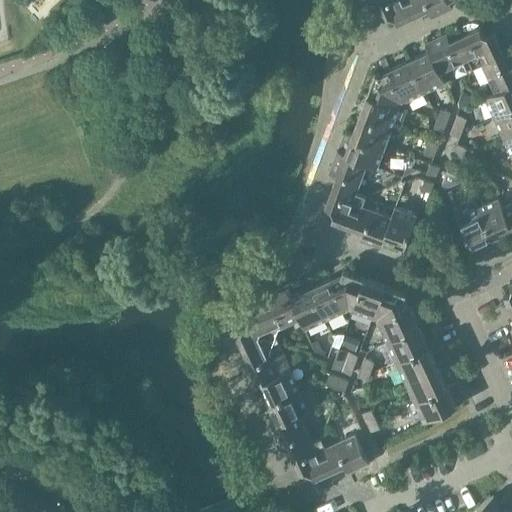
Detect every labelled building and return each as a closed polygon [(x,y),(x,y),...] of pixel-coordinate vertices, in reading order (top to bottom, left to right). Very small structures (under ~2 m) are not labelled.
[(376,0),(385,18),(394,14),(398,23),(428,9),(431,17),(453,7),(449,0),(376,0)] [(482,64),(495,92),(496,93),(511,85),(511,60),(508,62),(494,32),(484,37),(480,27),(451,41),(447,33),(425,44),(429,51),(430,51),(440,72),(441,72),(469,59),(473,68),(482,64)] [(445,81),(441,72),(440,72),(430,51),(429,51),(410,60),(425,91),(445,81)] [(405,100),(425,91),(410,60),(391,69),(405,100)] [(402,102),(405,100),(391,69),(380,74),(375,72),(368,94),(400,105),(402,102)] [(485,96),(495,117),(511,109),(511,85),(496,93),(495,92),(485,96)] [(393,126),(400,105),(368,94),(360,114),(393,126)] [(441,108),(438,118),(448,121),(451,112),(441,108)] [(511,109),(495,117),(504,137),(511,132),(511,109)] [(353,134),(385,146),(393,126),(360,114),(353,134)] [(457,114),(454,124),(464,128),(467,118),(457,114)] [(438,118),(434,127),(444,131),(448,121),(438,118)] [(464,128),(454,124),(450,133),(460,137),(464,128)] [(377,167),(385,146),(353,134),(346,153),(345,154),(367,162),(367,164),(377,167)] [(428,143),(438,147),(441,137),(432,134),(428,143)] [(425,153),(433,156),(434,156),(438,147),(428,143),(425,153)] [(454,154),(464,157),(467,148),(457,144),(454,154)] [(356,192),(367,164),(367,162),(345,154),(346,153),(338,150),(329,173),(337,176),(326,206),(336,210),(332,220),(363,231),(360,239),(382,247),(385,239),(384,239),(392,217),(391,217),(363,206),(366,196),(356,192)] [(448,170),(458,174),(461,164),(452,160),(448,170)] [(427,173),(437,176),(440,167),(431,163),(427,173)] [(458,174),(448,170),(443,184),(445,189),(453,185),(458,174)] [(426,191),(431,193),(434,183),(425,179),(421,189),(426,191)] [(499,197),(478,207),(492,238),(511,230),(511,229),(511,228),(502,207),(503,207),(499,197)] [(511,202),(503,207),(502,207),(511,228),(511,229),(511,230),(511,231),(511,202)] [(395,206),(391,217),(392,217),(384,239),(385,239),(405,247),(417,214),(395,206)] [(492,238),(478,207),(457,216),(472,247),(492,238)] [(342,273),(331,278),(345,309),(349,308),(353,309),(365,277),(344,269),(342,273)] [(385,284),(365,277),(353,309),(373,317),(385,284)] [(331,278),(311,287),(326,318),(345,309),(331,278)] [(407,292),(385,284),(373,317),(377,318),(379,322),(410,308),(405,297),(407,292)] [(311,287),(293,296),(292,296),(302,318),(301,318),(305,328),(326,318),(311,287)] [(252,388),(260,385),(260,384),(281,374),(280,372),(290,368),(274,330),(301,318),(302,318),(292,296),(293,296),(290,288),(267,298),(271,306),(241,319),(246,329),(236,333),(250,363),(242,366),(252,388)] [(419,327),(410,308),(379,322),(388,342),(419,327)] [(428,347),(419,327),(388,342),(397,361),(428,347)] [(437,367),(428,347),(397,361),(406,381),(437,367)] [(336,357),(346,361),(349,351),(340,348),(336,357)] [(346,361),(355,364),(359,355),(349,351),(346,361)] [(332,367),(342,371),(346,361),(336,357),(332,367)] [(365,357),(362,367),(372,371),(375,361),(365,357)] [(346,361),(342,371),(352,374),(355,364),(346,361)] [(362,367),(358,376),(368,380),(372,371),(362,367)] [(447,386),(437,367),(406,381),(415,400),(447,386)] [(260,385),(269,403),(300,389),(290,368),(280,372),(281,374),(260,384),(260,385)] [(326,383),(336,387),(340,377),(330,373),(326,383)] [(340,377),(336,387),(346,391),(349,381),(340,377)] [(456,407),(447,386),(415,400),(425,421),(456,407)] [(269,403),(277,422),(278,423),(299,413),(300,414),(310,410),(300,389),(269,403)] [(363,413),(367,423),(376,418),(372,409),(363,413)] [(278,423),(277,422),(269,425),(280,447),(287,443),(301,473),(310,469),(314,478),(344,464),(348,472),(369,462),(356,433),(326,447),(322,438),(313,442),(300,414),(299,413),(278,423)] [(376,418),(367,423),(371,432),(381,427),(376,418)] [(471,511),(505,511),(511,507),(511,491),(497,503),(491,496),(471,511)]
